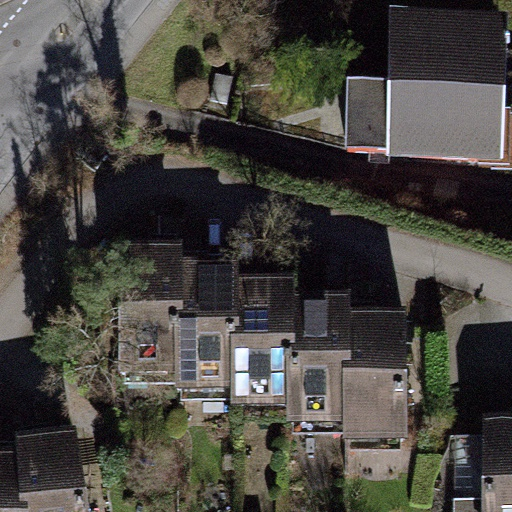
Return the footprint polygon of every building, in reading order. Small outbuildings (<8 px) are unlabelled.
[(483,23),(377,25),(378,89),(343,90),(341,160),(486,164),(483,23)] [(113,247),(111,375),(174,376),(176,261),(176,248),(113,247)] [(174,376),(174,392),(230,393),(232,276),(232,261),(176,261),(174,376)] [(230,393),(230,406),(285,406),(287,299),(287,277),(232,276),(230,393)] [(285,406),(285,419),(347,420),(348,317),(349,300),(287,299),(285,406)] [(347,420),(347,442),(401,443),(403,318),(348,317),(347,420)] [(511,511),(511,421),(490,423),(486,511),(511,511)] [(80,511),(72,437),(13,441),(14,457),(16,511),(80,511)] [(0,511),(16,511),(14,457),(0,457),(0,511)]
